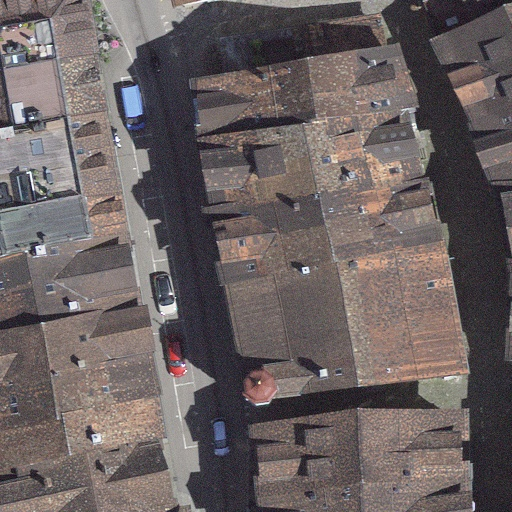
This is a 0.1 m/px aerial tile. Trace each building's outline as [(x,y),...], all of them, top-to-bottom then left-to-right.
[(84,0),(12,0),(0,2),(0,82),(96,65),(84,0)] [(511,0),(479,0),(435,7),(476,127),(511,114),(511,0)] [(380,25),(305,39),(311,78),(385,64),(380,25)] [(305,39),(226,50),(231,88),(207,93),(201,94),(208,147),(402,118),(385,64),(311,78),(305,39)] [(0,139),(103,124),(96,65),(0,82),(0,139)] [(511,114),(476,127),(502,189),(511,188),(511,114)] [(402,118),(208,147),(219,213),(358,188),(361,201),(421,190),(402,118)] [(103,124),(0,139),(0,225),(118,203),(103,124)] [(358,188),(219,213),(235,286),(371,256),(444,242),(433,187),(421,190),(361,201),(358,188)] [(511,188),(502,189),(511,243),(511,188)] [(118,203),(0,225),(0,269),(125,243),(118,203)] [(371,256),(235,286),(253,383),(246,391),(248,402),(257,408),(268,408),(271,405),(274,401),(275,393),(456,376),(444,242),(371,256)] [(125,243),(0,269),(0,338),(137,315),(125,243)] [(137,315),(0,338),(0,396),(146,368),(137,315)] [(146,368),(0,396),(0,432),(152,404),(146,368)] [(152,404),(0,432),(0,453),(42,442),(47,467),(157,446),(152,404)] [(275,436),(262,437),(272,511),(458,511),(459,420),(275,436)] [(0,453),(0,511),(170,511),(157,446),(47,467),(42,442),(0,453)]
